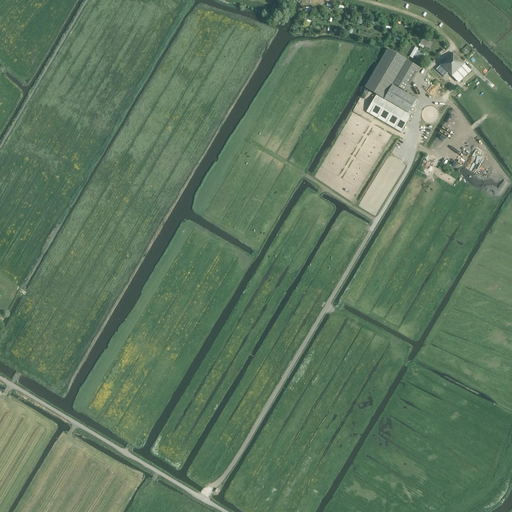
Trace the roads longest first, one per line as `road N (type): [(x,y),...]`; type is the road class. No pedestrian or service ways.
road 1 (unclassified): [(225,511),(0,377)]
road 2 (track): [(253,143),(377,221)]
